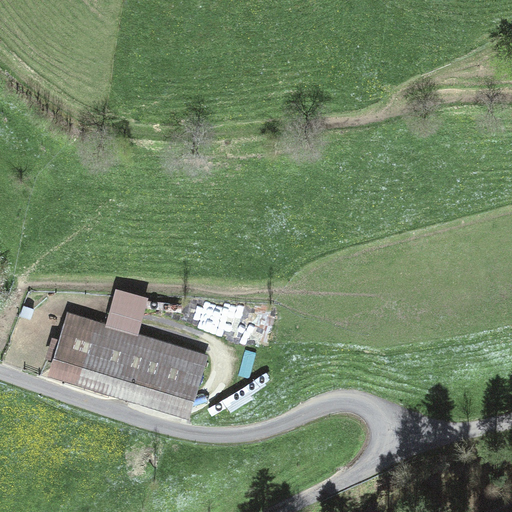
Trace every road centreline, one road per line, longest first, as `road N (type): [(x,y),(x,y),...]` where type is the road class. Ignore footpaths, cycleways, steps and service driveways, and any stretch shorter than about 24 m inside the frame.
road 1 (track): [(511,99),(160,137),(97,124),(58,105),(0,57)]
road 2 (track): [(419,443),(361,402),(330,403),(242,434),(202,434),(0,371)]
road 3 (track): [(272,511),(419,443),(511,421)]
